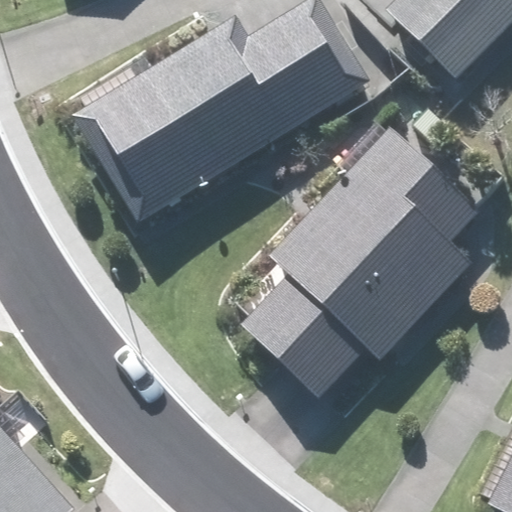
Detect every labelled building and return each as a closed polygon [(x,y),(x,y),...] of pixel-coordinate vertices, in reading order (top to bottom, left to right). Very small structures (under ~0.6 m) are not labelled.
[(73,108),(147,228),(382,85),(329,0),(315,0),(255,37),(245,20),(162,71),(154,58),(73,108)] [(511,0),(406,0),(395,12),(467,83),(511,38),(511,0)] [(293,276),(246,328),(332,405),(377,355),(390,367),(483,266),(464,249),(494,215),(400,129),(278,263),(293,276)] [(80,511),(0,420),(0,511),(80,511)] [(511,511),(511,474),(496,508),(505,511),(511,511)]
